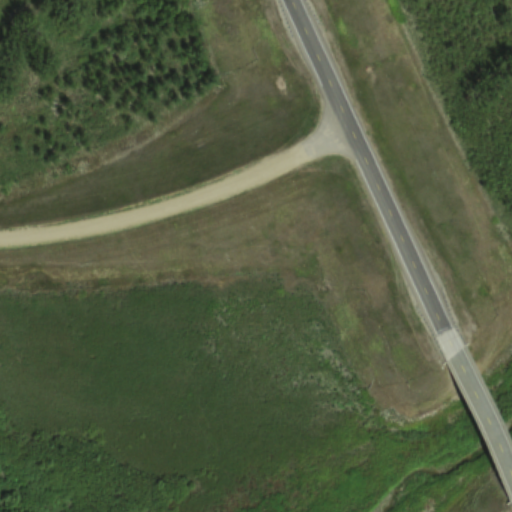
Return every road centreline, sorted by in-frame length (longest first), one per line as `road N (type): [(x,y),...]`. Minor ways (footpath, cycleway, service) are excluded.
road 1 (secondary): [(286,12),(446,358)]
road 2 (residential): [(0,247),(48,246),(204,212),(348,142)]
road 3 (secondary): [(446,358),(511,499)]
